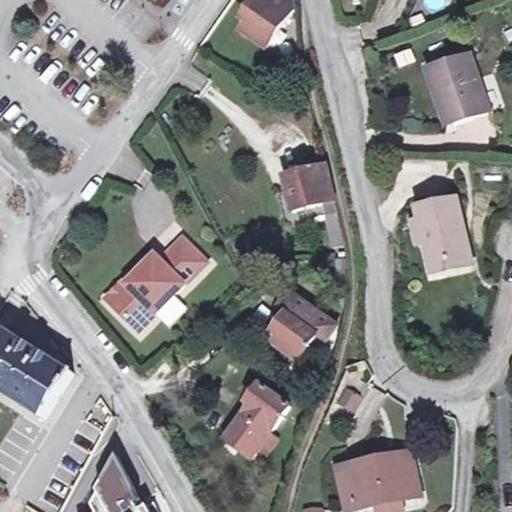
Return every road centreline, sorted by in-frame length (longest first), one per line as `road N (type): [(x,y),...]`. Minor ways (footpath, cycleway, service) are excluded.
road 1 (residential): [(314,0),(381,350),(404,383),(441,392),(480,379),(502,349),(511,303)]
road 2 (track): [(285,511),(341,366),(355,270),(318,115),(307,0)]
road 3 (residential): [(11,257),(151,437),(192,511)]
road 4 (residential): [(61,203),(212,0)]
